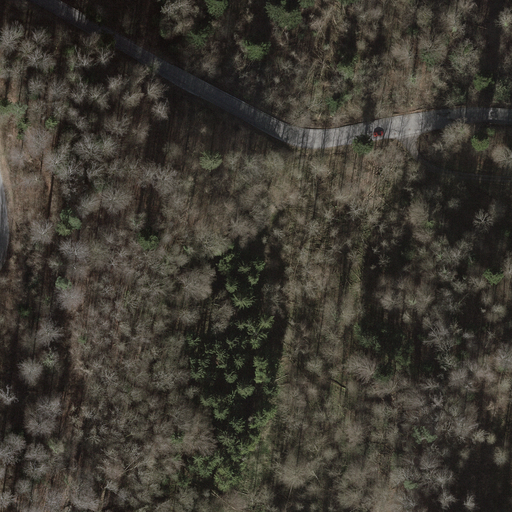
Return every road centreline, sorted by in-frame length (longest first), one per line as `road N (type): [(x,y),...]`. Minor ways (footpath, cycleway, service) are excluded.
road 1 (tertiary): [(42,0),(298,136),(511,116)]
road 2 (track): [(404,125),(414,152),(432,169),(511,179)]
